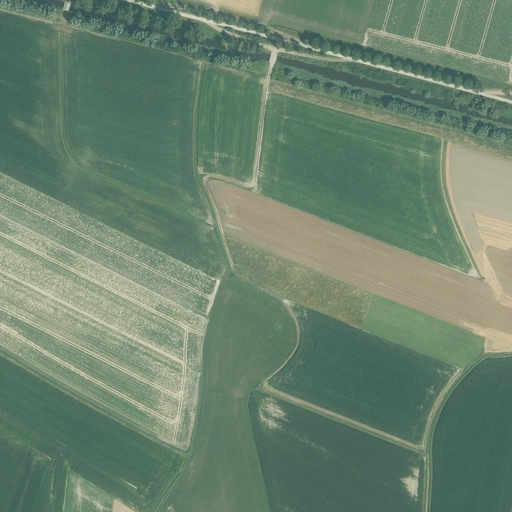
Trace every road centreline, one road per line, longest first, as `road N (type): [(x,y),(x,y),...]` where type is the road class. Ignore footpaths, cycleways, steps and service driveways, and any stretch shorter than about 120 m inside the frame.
road 1 (unclassified): [(511,102),(125,0)]
road 2 (track): [(275,49),(254,183),(203,181),(233,269)]
road 3 (track): [(147,5),(209,12),(297,44)]
road 4 (track): [(206,21),(275,49),(355,60)]
